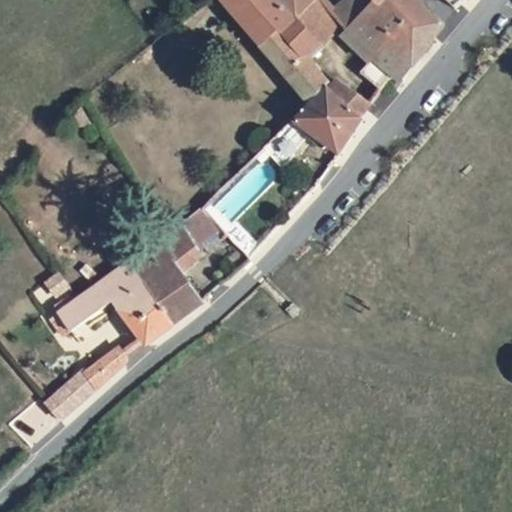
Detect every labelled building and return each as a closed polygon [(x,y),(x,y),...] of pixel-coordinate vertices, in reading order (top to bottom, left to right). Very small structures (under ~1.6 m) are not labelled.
[(311,53),(291,29),(266,0),(220,0),(218,2),(309,113),(324,99),(297,64),(311,53)] [(266,0),(291,29),(311,8),(305,0),(266,0)] [(365,0),(356,0),(345,13),(358,24),(373,7),(365,0)] [(365,0),(373,7),(378,11),(388,0),(365,0)] [(432,25),(407,0),(388,0),(378,11),(402,33),(373,68),(394,86),(402,92),(429,53),(428,46),(435,36),(432,25)] [(431,0),(451,18),(470,0),(431,0)] [(402,33),(378,11),(373,7),(358,24),(344,40),(373,68),(402,33)] [(291,29),(311,53),(337,33),(331,27),(311,8),(291,29)] [(344,40),(358,24),(345,13),(331,27),(337,33),(344,40)] [(382,101),(394,86),(373,68),(361,82),(382,101)] [(371,115),(346,97),(336,109),(361,129),(371,115)] [(364,131),(361,129),(336,109),(324,99),(309,113),(262,159),(276,174),(308,143),(339,165),(364,131)] [(230,252),(201,220),(163,247),(157,251),(172,272),(143,294),(173,337),(204,314),(183,286),(220,254),(224,258),(230,252)] [(172,272),(157,251),(129,272),(143,294),(172,272)] [(129,272),(75,312),(87,330),(118,307),(122,313),(117,318),(143,354),(148,355),(173,337),(143,294),(129,272)] [(223,298),(239,282),(231,274),(215,289),(223,298)] [(114,367),(87,330),(75,312),(56,326),(61,333),(98,380),(114,367)] [(52,329),(56,336),(61,333),(56,326),(52,329)] [(114,367),(98,380),(88,389),(98,401),(124,377),(125,368),(119,362),(114,367)] [(11,422),(30,446),(58,423),(39,399),(11,422)]
